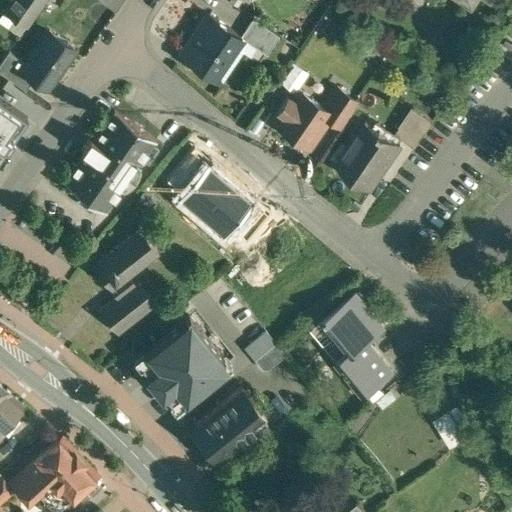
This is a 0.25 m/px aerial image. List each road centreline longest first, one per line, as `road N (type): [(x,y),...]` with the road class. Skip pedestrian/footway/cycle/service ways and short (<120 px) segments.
road 1 (residential): [(115,44),(360,248)]
road 2 (primary): [(0,342),(83,406),(184,511)]
road 3 (residential): [(360,248),(511,76)]
road 4 (residential): [(0,204),(115,44)]
road 5 (residential): [(360,248),(403,278),(446,282),(511,217)]
